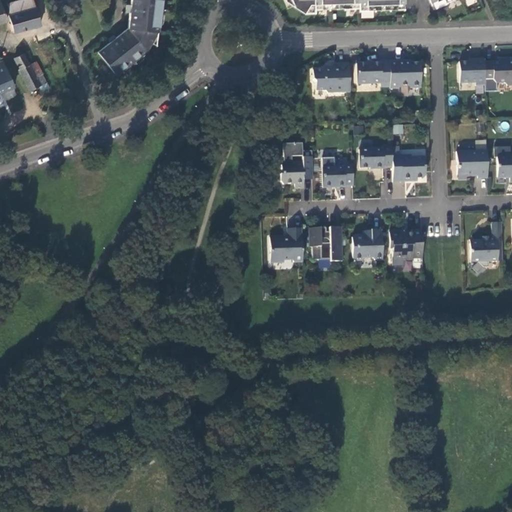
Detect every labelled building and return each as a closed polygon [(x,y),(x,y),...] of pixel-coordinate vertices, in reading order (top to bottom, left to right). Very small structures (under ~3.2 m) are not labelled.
[(20,0),(1,5),(5,18),(9,17),(35,9),(32,0),(20,0)] [(128,28),(123,32),(116,37),(113,35),(107,40),(109,43),(97,52),(116,75),(128,65),(127,64),(133,60),(134,61),(146,52),(155,36),(157,31),(159,20),(159,15),(157,15),(158,9),(160,9),(161,0),(130,0),(130,5),(127,4),(126,12),(130,13),(129,15),(128,28)] [(314,10),(360,8),(360,11),(405,10),(404,0),(290,0),(294,7),(303,13),(314,12),(314,10)] [(429,0),(433,9),(440,6),(454,0),(429,0)] [(13,32),(40,25),(35,9),(9,17),(13,32)] [(38,87),(46,83),(42,77),(41,77),(36,80),(29,67),(23,54),(14,59),(19,70),(17,70),(28,92),(38,87)] [(483,63),(484,82),(492,81),(496,84),(503,84),(507,86),(511,85),(511,58),(504,59),(504,61),(498,61),(498,63),(483,63)] [(483,63),(483,60),(472,60),(472,62),(458,63),(459,84),(474,83),(474,85),(484,85),(484,82),(483,63)] [(389,86),(388,61),(379,62),(379,63),(356,64),(356,84),(379,83),(379,87),(389,86)] [(404,61),(388,61),(389,86),(389,89),(396,89),(399,85),(407,85),(409,88),(419,88),(419,63),(404,63),(404,61)] [(0,63),(0,100),(1,100),(0,96),(0,93),(14,88),(2,62),(0,63)] [(350,93),(349,63),(335,64),(335,69),(331,70),(327,66),(323,70),(312,70),(312,79),(315,83),(315,91),(325,91),(328,93),(350,93)] [(35,64),(29,67),(36,80),(41,77),(35,64)] [(38,87),(41,92),(48,88),(46,83),(38,87)] [(393,124),(393,134),(403,134),(403,125),(393,124)] [(282,165),(281,167),(281,175),(279,175),(280,182),(283,184),(295,184),(295,189),(304,188),(303,180),(303,176),(312,176),(311,151),(302,151),(302,143),(282,144),(283,165),(282,165)] [(391,155),(391,145),(382,146),(381,149),(359,150),(359,167),(372,167),(372,169),(382,168),(383,167),(391,166),(391,155)] [(486,178),(485,151),(455,152),(456,175),(476,174),(477,179),(486,178)] [(391,166),(392,182),(411,181),(411,179),(423,178),(424,176),(424,157),(411,157),(410,156),(400,156),(400,155),(391,155),(391,166)] [(511,157),(495,158),(496,178),(509,178),(509,183),(511,182),(511,157)] [(344,186),(352,185),(352,164),(342,165),(342,167),(321,168),(322,188),(331,187),(332,186),(335,186),(336,188),(343,187),(344,186)] [(501,258),(500,222),(489,223),(490,236),(480,237),(480,240),(474,240),(474,244),(468,244),(469,262),(476,262),(482,268),(487,268),(487,262),(495,262),(495,258),(501,258)] [(342,260),(341,227),(328,227),(328,231),(324,231),(324,227),(308,227),(308,246),(310,246),(311,259),(318,259),(319,258),(329,258),(329,261),(342,260)] [(302,262),(301,228),(287,229),(287,238),(282,238),(281,236),(269,237),(270,262),(283,262),(283,259),(290,259),(293,262),(302,262)] [(382,259),(381,229),(370,230),(370,231),(370,233),(362,234),(354,234),(352,236),(352,257),(355,260),(361,260),(364,257),(372,257),(374,260),(382,259)] [(421,257),(421,237),(420,230),(410,230),(410,234),(403,234),(401,235),(398,232),(388,232),(389,249),(391,249),(392,257),(402,256),(402,260),(412,260),(412,258),(421,257)]
